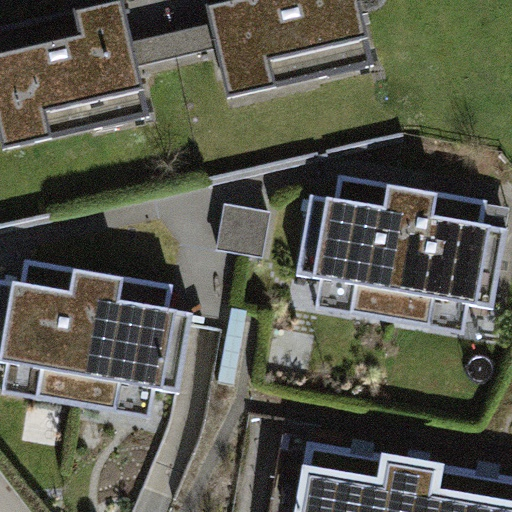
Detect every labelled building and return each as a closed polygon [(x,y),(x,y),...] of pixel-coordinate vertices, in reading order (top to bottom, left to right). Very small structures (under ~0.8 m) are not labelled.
[(349,0),(202,0),(219,72),(305,52),(311,77),(364,65),(349,0)] [(119,1),(0,29),(0,124),(86,105),(93,133),(147,120),(119,1)] [(487,207),(312,179),(292,307),(466,335),(487,207)] [(272,217),(225,208),(217,253),(263,262),(272,217)] [(172,286),(1,255),(0,262),(0,368),(12,370),(8,392),(147,418),(172,286)] [(511,511),(511,482),(308,455),(299,511),(511,511)]
